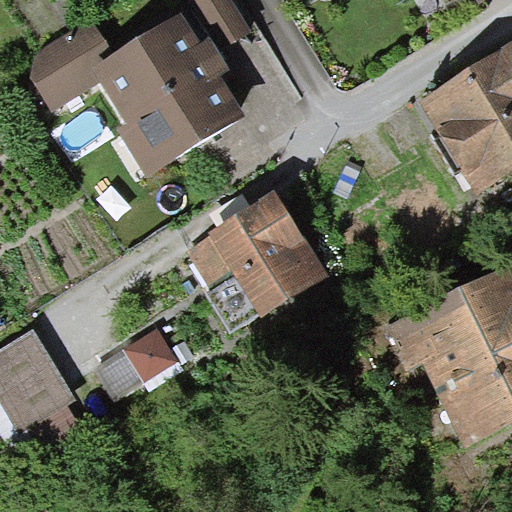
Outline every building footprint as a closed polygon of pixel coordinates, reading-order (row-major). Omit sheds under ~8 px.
[(233,0),(190,0),(222,52),(253,34),(233,0)] [(466,0),(476,15),(499,0),(466,0)] [(57,115),(104,88),(130,132),(122,136),(148,179),(240,125),(215,83),(227,77),(208,46),(197,53),(180,25),(116,62),(92,21),(25,60),(57,115)] [(511,54),(423,106),(478,202),(511,182),(511,54)] [(279,198),(208,244),(261,326),(333,280),(279,198)] [(511,276),(404,329),(466,457),(511,434),(511,276)] [(42,326),(0,351),(0,395),(24,436),(86,400),(42,326)] [(154,402),(187,381),(160,338),(127,359),(154,402)]
